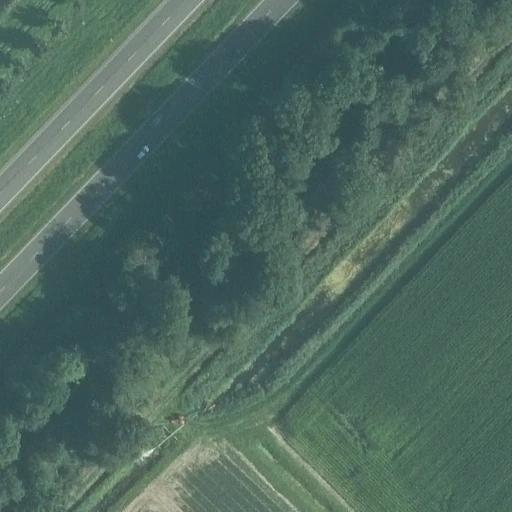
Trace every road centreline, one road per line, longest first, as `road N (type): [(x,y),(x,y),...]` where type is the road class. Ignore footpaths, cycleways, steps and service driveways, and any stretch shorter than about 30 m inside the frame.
road 1 (trunk): [(0,296),(285,0)]
road 2 (trunk): [(188,0),(0,196)]
